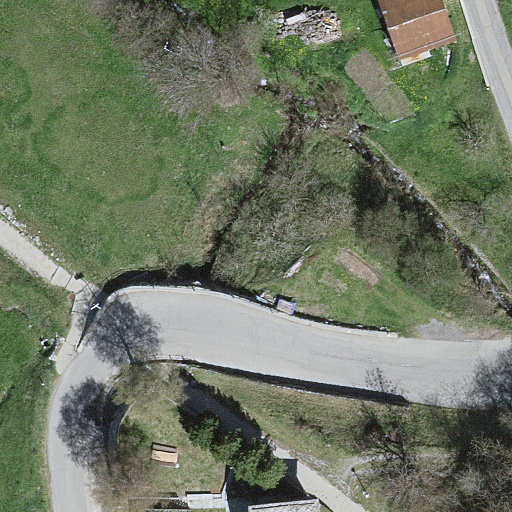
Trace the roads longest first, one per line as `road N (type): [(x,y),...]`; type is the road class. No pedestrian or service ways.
road 1 (residential): [(511,368),(463,371),(354,358),(191,322),(147,323),(111,341),(76,392),(70,443),(81,511)]
road 2 (track): [(319,484),(365,458),(511,451)]
